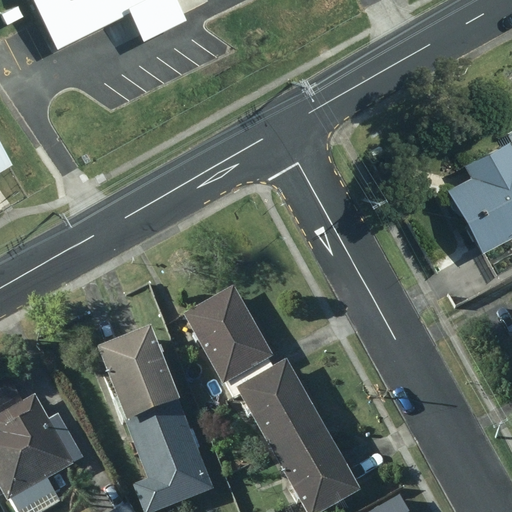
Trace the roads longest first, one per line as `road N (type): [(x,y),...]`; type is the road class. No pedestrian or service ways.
road 1 (residential): [(278,129),(489,511)]
road 2 (residential): [(0,289),(278,129)]
road 3 (unknown): [(176,0),(38,72),(31,86),(86,188)]
road 4 (residential): [(278,129),(506,0)]
